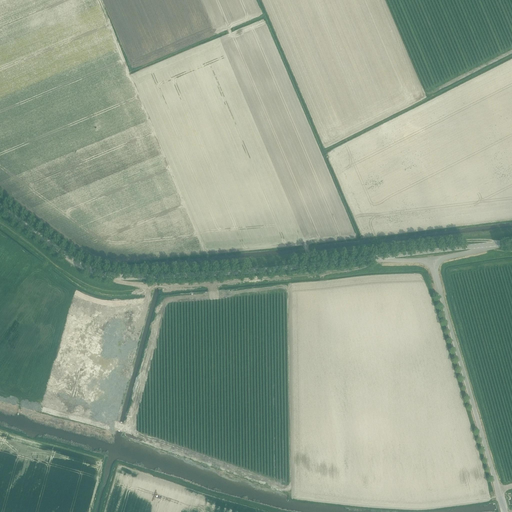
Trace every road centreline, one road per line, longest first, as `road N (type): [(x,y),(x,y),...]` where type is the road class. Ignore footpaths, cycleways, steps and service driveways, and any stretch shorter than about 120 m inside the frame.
road 1 (track): [(382,257),(327,273),(104,290),(72,277),(0,222)]
road 2 (tertiary): [(382,257),(115,277),(67,257),(0,206)]
road 3 (unclassified): [(504,511),(432,261)]
road 4 (track): [(491,244),(376,247),(249,271)]
